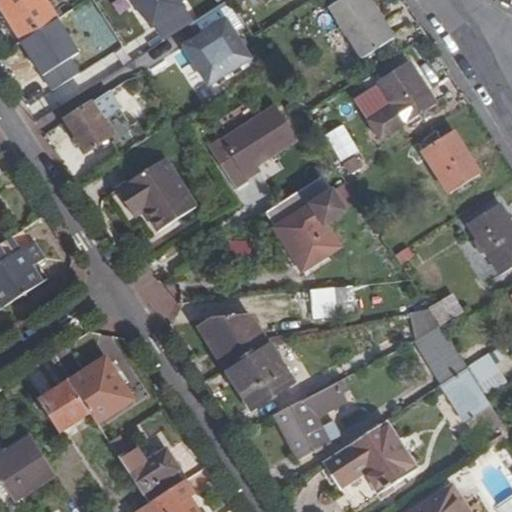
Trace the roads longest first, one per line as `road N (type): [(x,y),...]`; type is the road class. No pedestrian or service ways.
road 1 (residential): [(260,511),(116,290)]
road 2 (unknown): [(116,290),(373,276)]
road 3 (residential): [(116,290),(0,106)]
road 4 (residential): [(116,290),(0,364)]
